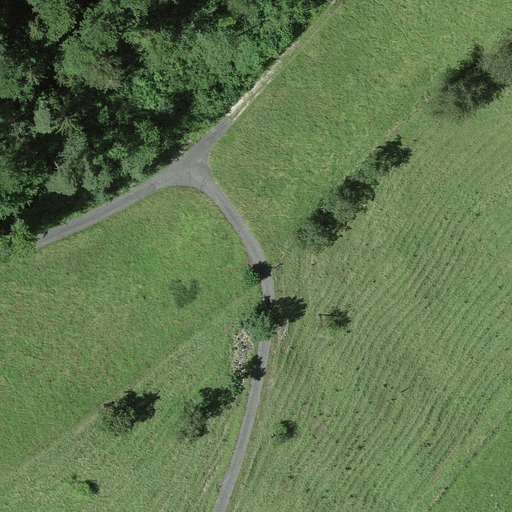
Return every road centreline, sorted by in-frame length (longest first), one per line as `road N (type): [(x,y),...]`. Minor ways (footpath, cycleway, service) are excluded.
road 1 (track): [(190,162),(250,238),(268,281),(247,421),(216,511)]
road 2 (track): [(190,162),(338,0)]
road 3 (track): [(0,258),(113,209),(190,162)]
road 4 (track): [(511,396),(412,511)]
